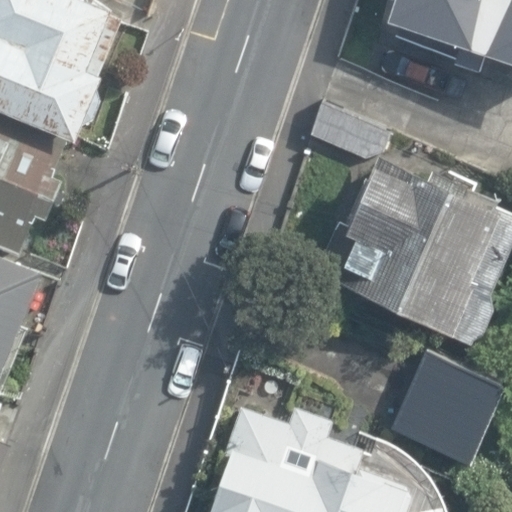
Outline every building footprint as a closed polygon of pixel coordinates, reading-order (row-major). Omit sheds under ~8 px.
[(0,0),(0,96),(81,132),(109,69),(96,63),(122,4),(112,0),(0,0)] [(511,0),(396,0),(393,18),(511,65),(511,0)] [(376,124),(319,96),(304,125),(362,153),(376,124)] [(92,155),(0,119),(0,234),(53,255),(92,155)] [(500,214),(365,153),(317,268),(456,336),(500,214)] [(53,263),(0,242),(0,388),(5,390),(53,263)] [(500,366),(422,341),(394,427),(473,452),(500,366)] [(390,511),(402,469),(240,413),(208,511),(390,511)] [(0,494),(20,443),(0,435),(0,494)]
